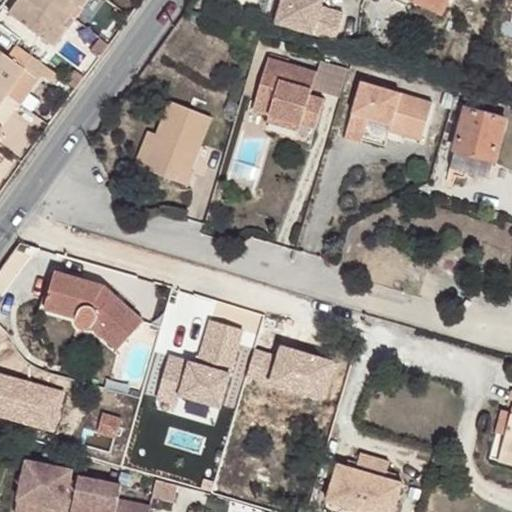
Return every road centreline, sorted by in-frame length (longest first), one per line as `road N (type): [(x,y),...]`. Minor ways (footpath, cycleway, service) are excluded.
road 1 (residential): [(0,237),(170,0)]
road 2 (unknown): [(305,275),(342,162),(360,153),(418,151)]
